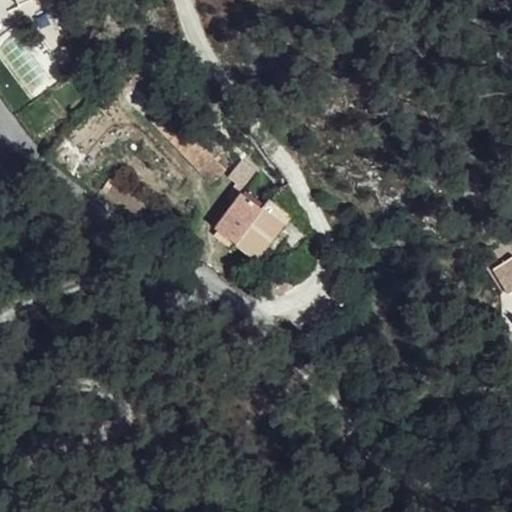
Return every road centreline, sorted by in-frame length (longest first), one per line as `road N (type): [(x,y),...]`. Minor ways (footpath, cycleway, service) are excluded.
road 1 (track): [(228,294),(188,306),(106,277),(2,314),(3,344),(40,375),(118,386),(135,410),(116,432),(29,455),(0,477)]
road 2 (residential): [(261,310),(295,304),(323,279),(323,239),(284,162),(175,0)]
road 3 (residential): [(261,310),(99,212),(2,134)]
road 4 (residential): [(457,511),(429,499),(342,418),(261,310)]
